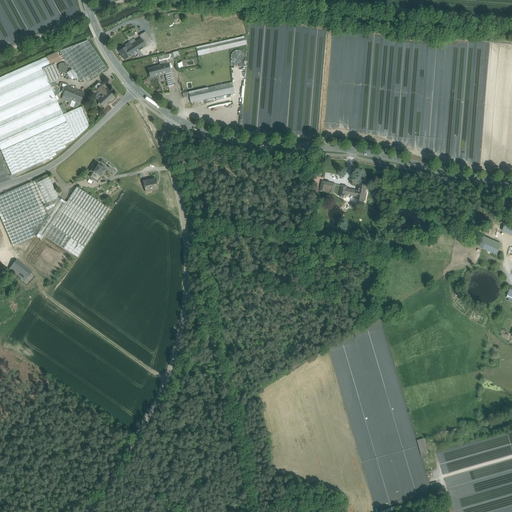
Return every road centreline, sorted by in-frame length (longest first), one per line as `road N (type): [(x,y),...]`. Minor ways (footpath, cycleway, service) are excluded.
road 1 (secondary): [(511,180),(348,149),(241,141),(171,116)]
road 2 (unclassified): [(85,511),(151,412),(177,356),(186,284)]
road 3 (unclassified): [(186,284),(216,331),(247,511)]
road 4 (track): [(511,19),(278,0)]
road 5 (unclassified): [(171,116),(163,143),(182,213),(186,284)]
road 6 (unclassified): [(137,90),(53,166),(0,187)]
